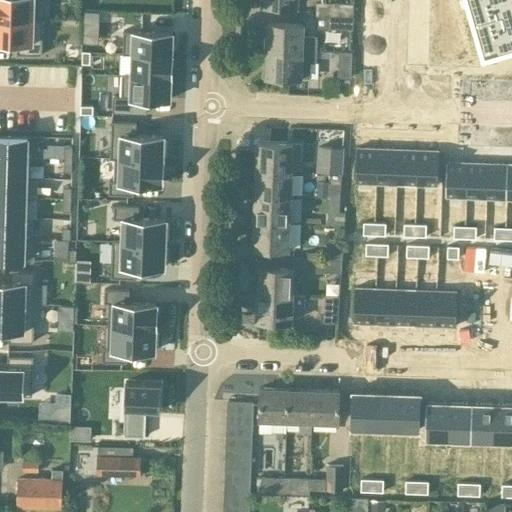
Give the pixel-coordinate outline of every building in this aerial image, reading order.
[(0,0),(0,15),(43,17),(43,16),(38,16),(38,0),(0,0)] [(511,0),(468,0),(483,50),(495,47),(497,51),(511,46),(511,0)] [(315,27),(353,29),(353,4),(316,3),(315,27)] [(98,23),(99,11),(84,10),(83,23),(98,23)] [(0,39),(17,40),(17,53),(42,54),(43,17),(0,15),(0,39)] [(267,22),(266,48),(316,51),(317,36),(303,35),(303,24),(267,22)] [(124,30),(123,53),(172,55),(173,32),(124,30)] [(316,51),(266,48),(266,75),(315,77),(316,51)] [(82,51),(82,63),(90,63),(90,51),(82,51)] [(338,77),(350,77),(351,52),(338,51),(338,77)] [(122,73),(122,74),(171,76),(172,55),(123,53),(123,54),(132,54),(132,74),(122,73)] [(122,74),(121,97),(170,99),(171,76),(122,74)] [(81,105),(81,113),(93,114),(93,106),(81,105)] [(112,121),(110,157),(163,159),(163,155),(165,155),(166,140),(164,140),(164,135),(136,134),(137,122),(112,121)] [(0,134),(0,155),(27,156),(28,135),(0,134)] [(292,171),(291,173),(302,173),(303,147),(292,147),(292,144),(257,142),(256,169),(292,171)] [(316,172),(329,172),(342,173),(343,173),(345,146),(318,145),(316,172)] [(64,146),(64,158),(72,158),(73,146),(64,146)] [(376,183),(378,147),(357,147),(355,182),(376,183)] [(376,183),(397,183),(398,148),(378,147),(376,183)] [(418,149),(398,148),(397,183),(417,184),(418,149)] [(439,150),(418,149),(417,184),(438,185),(439,150)] [(0,155),(0,175),(27,177),(27,156),(0,155)] [(109,179),(109,194),(134,195),(134,182),(162,183),(162,180),(163,159),(110,157),(110,158),(115,158),(114,180),(109,179)] [(64,158),(64,170),(72,170),(72,158),(64,158)] [(445,196),(466,197),(468,161),(447,161),(445,196)] [(466,197),(487,197),(488,162),(468,161),(466,197)] [(508,163),(488,162),(487,197),(507,198),(508,163)] [(256,169),(255,194),(291,196),(291,173),(292,171),(256,169)] [(329,172),(327,198),(341,199),(342,173),(329,172)] [(0,175),(0,196),(26,197),(27,177),(0,175)] [(63,186),(63,198),(71,199),(72,186),(63,186)] [(255,194),(254,220),(290,222),(291,196),(255,194)] [(0,196),(0,217),(25,218),(26,197),(0,196)] [(63,198),(63,211),(71,211),(71,199),(63,198)] [(340,213),(341,199),(327,198),(327,213),(340,213)] [(113,239),(113,240),(165,242),(165,238),(168,238),(168,223),(166,223),(166,219),(139,218),(139,205),(114,204),(113,218),(123,219),(122,240),(113,239)] [(0,217),(0,238),(25,239),(25,218),(0,217)] [(289,248),(290,222),(254,220),(253,247),(289,248)] [(364,222),(363,234),(374,234),(375,222),(364,222)] [(375,222),(374,234),(386,235),(386,223),(375,222)] [(404,223),(404,235),(415,236),(415,224),(404,223)] [(415,224),(415,236),(426,236),(427,224),(415,224)] [(454,225),(454,237),(465,238),(465,226),(454,225)] [(465,226),(465,238),(476,238),(477,226),(465,226)] [(62,227),(62,239),(70,239),(71,227),(62,227)] [(495,227),(494,239),(505,239),(506,227),(495,227)] [(0,238),(0,258),(24,259),(25,239),(0,238)] [(113,240),(111,277),(136,278),(137,265),(164,266),(165,262),(167,262),(167,247),(165,247),(165,242),(113,240)] [(366,242),(366,254),(377,255),(378,243),(366,242)] [(378,243),(377,255),(388,255),(389,243),(378,243)] [(407,244),(406,256),(417,256),(418,244),(407,244)] [(418,244),(417,256),(429,257),(429,245),(418,244)] [(448,245),(448,257),(459,258),(460,246),(448,245)] [(68,248),(68,261),(76,261),(77,248),(68,248)] [(342,272),(342,260),(317,259),(316,271),(342,272)] [(258,267),(257,293),(293,294),(294,268),(258,267)] [(0,303),(35,304),(36,268),(11,268),(10,280),(0,280),(0,303)] [(375,323),(376,287),(355,287),(354,322),(375,323)] [(375,323),(395,323),(396,288),(376,287),(375,323)] [(105,288),(104,302),(109,303),(108,325),(156,327),(157,306),(157,303),(129,302),(130,289),(105,288)] [(416,289),(396,288),(395,323),(415,324),(416,289)] [(437,290),(416,289),(415,324),(435,325),(437,290)] [(437,290),(435,325),(456,326),(458,290),(437,290)] [(303,294),(293,294),(257,293),(256,320),(292,321),(292,305),(302,305),(303,294)] [(325,320),(338,321),(339,320),(340,295),(327,294),(325,320)] [(0,327),(9,328),(8,340),(33,341),(35,304),(0,303),(0,327)] [(103,347),(102,361),(127,362),(127,349),(155,350),(156,327),(108,325),(107,347),(103,347)] [(0,366),(0,393),(32,395),(33,355),(8,354),(8,367),(0,366)] [(126,381),(124,435),(145,436),(146,409),(160,409),(161,382),(126,381)] [(285,431),(286,419),(287,388),(260,387),(259,418),(272,419),(271,431),(285,431)] [(312,432),(312,420),(313,389),(287,388),(286,419),(299,420),(298,432),(312,432)] [(313,389),(312,420),(339,421),(340,390),(313,389)] [(68,417),(67,390),(51,391),(51,398),(36,399),(36,418),(68,417)] [(374,428),(375,391),(353,390),(351,427),(374,428)] [(397,392),(375,391),(374,428),(396,429),(397,392)] [(397,392),(396,429),(419,430),(420,392),(397,392)] [(226,401),(226,413),(252,414),(252,402),(226,401)] [(449,439),(450,401),(426,401),(425,438),(449,439)] [(449,439),(471,439),(472,402),(450,401),(449,439)] [(494,403),(472,402),(471,439),(493,440),(494,403)] [(511,403),(494,403),(493,440),(511,440),(511,403)] [(226,413),(226,425),(252,426),(252,414),(226,413)] [(226,425),(225,437),(251,438),(252,426),(226,425)] [(225,437),(225,449),(251,450),(251,438),(225,437)] [(225,449),(224,460),(250,461),(251,450),(225,449)] [(97,454),(97,474),(141,475),(141,455),(97,454)] [(224,460),(224,472),(250,473),(250,461),(224,460)] [(327,478),(310,477),(310,489),(343,490),(344,463),(327,463),(327,478)] [(18,478),(17,505),(61,507),(62,480),(62,470),(51,470),(50,479),(18,478)] [(224,472),(224,484),(250,485),(250,473),(224,472)] [(257,475),(256,487),(271,488),(272,476),(257,475)] [(284,476),(283,488),(310,489),(310,477),(284,476)] [(372,491),(372,479),(361,478),(361,490),(372,491)] [(372,479),(372,491),(383,491),(384,479),(372,479)] [(406,492),(417,492),(417,480),(406,480),(406,492)] [(428,481),(417,480),(417,492),(428,493),(428,481)] [(458,494),(469,494),(469,482),(458,482),(458,494)] [(480,483),(469,482),(469,494),(480,495),(480,483)] [(511,483),(502,484),(502,496),(511,496),(511,483)] [(224,484),(223,496),(249,497),(250,485),(224,484)] [(368,510),(369,502),(369,496),(348,495),(347,509),(368,510)] [(249,509),(249,497),(223,496),(223,508),(249,509)] [(505,511),(506,506),(506,502),(487,502),(486,511),(505,511)]
